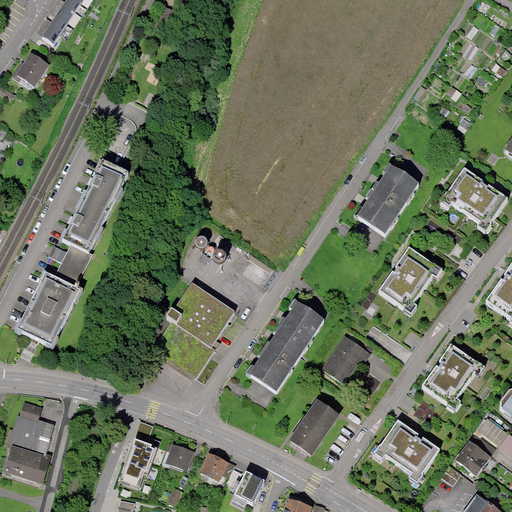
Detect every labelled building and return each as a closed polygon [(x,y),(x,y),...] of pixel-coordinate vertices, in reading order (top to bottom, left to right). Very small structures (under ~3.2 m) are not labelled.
[(84,0),(57,0),(33,37),(52,49),(84,0)] [(168,8),(157,30),(172,37),(183,16),(168,8)] [(49,70),(28,56),(13,78),(34,92),(49,70)] [(511,161),(511,141),(503,155),(511,161)] [(61,261),(52,280),(43,275),(14,333),(48,350),(77,293),(74,291),(91,258),(88,256),(127,179),(98,165),(60,242),(68,246),(61,261)] [(419,188),(390,169),(356,221),(385,240),(419,188)] [(506,202),(461,172),(438,205),(485,235),(506,202)] [(443,269),(410,246),(396,265),(398,267),(395,272),(393,270),(378,291),(412,314),(418,306),(413,303),(432,276),(436,279),(443,269)] [(511,261),(504,273),(506,275),(503,279),(501,278),(485,301),(511,319),(511,261)] [(166,319),(170,321),(151,350),(196,380),(216,350),(213,348),(236,313),(190,283),(166,319)] [(276,397),(324,324),(298,307),(250,380),(276,397)] [(346,339),(322,372),(346,389),(370,356),(346,339)] [(485,366),(451,343),(439,360),(442,362),(439,367),(436,365),(421,386),(455,409),(461,401),(457,398),(474,373),(478,376),(485,366)] [(500,404),(500,410),(511,419),(511,390),(509,392),(504,399),(500,404)] [(315,403),(287,445),(310,460),(338,418),(315,403)] [(42,411),(23,405),(1,473),(41,486),(49,460),(42,458),(51,428),(38,424),(42,411)] [(439,448),(398,420),(381,444),(380,444),(374,452),(383,458),(385,455),(412,473),(409,477),(417,483),(423,474),(422,473),(439,448)] [(511,437),(485,420),(474,437),(511,461),(511,437)] [(192,454),(138,435),(131,455),(152,462),(156,454),(167,458),(164,466),(185,473),(192,454)] [(454,466),(475,480),(495,451),(474,437),(454,466)] [(226,466),(207,456),(197,476),(217,485),(226,466)] [(259,485),(243,477),(240,482),(234,479),(226,496),(231,498),(227,505),(240,511),(241,511),(245,506),(248,507),(259,485)] [(127,483),(117,479),(114,489),(123,492),(127,483)] [(183,494),(173,490),(166,504),(176,508),(183,494)] [(310,511),(312,507),(288,498),(283,511),(310,511)] [(495,511),(477,500),(469,511),(495,511)] [(133,511),(135,504),(120,502),(117,511),(133,511)]
